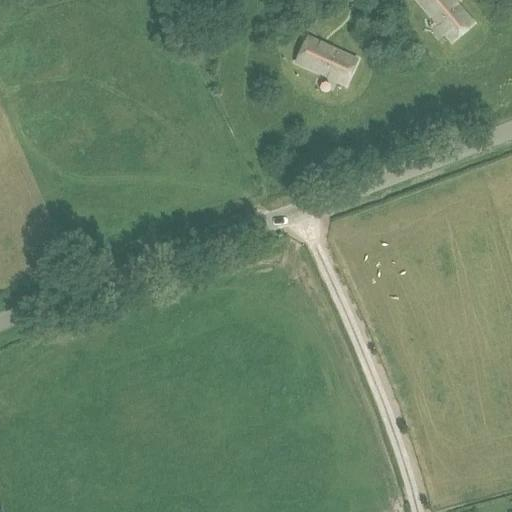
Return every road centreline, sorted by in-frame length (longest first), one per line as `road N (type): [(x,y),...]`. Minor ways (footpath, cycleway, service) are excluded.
road 1 (unclassified): [(0,322),(511,129)]
road 2 (unknown): [(312,204),(420,511)]
